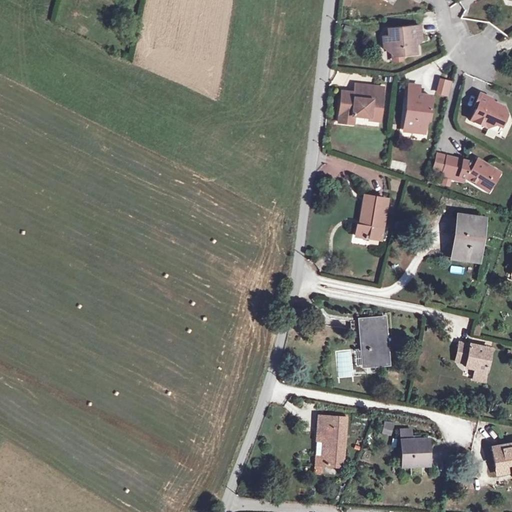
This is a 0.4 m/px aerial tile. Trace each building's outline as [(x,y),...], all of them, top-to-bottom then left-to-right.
[(421,40),(420,26),(388,29),(388,36),(383,37),(384,47),(391,53),(402,52),(402,55),(416,54),(415,41),(421,40)] [(402,55),(402,52),(391,53),(392,62),(403,61),(402,55)] [(451,82),(444,80),(440,96),(447,97),(451,82)] [(360,93),(360,98),(365,99),(366,85),(355,84),(354,93),(360,93)] [(360,93),(354,93),(341,91),(338,122),(353,124),(354,116),(370,117),(370,114),(380,115),(383,87),(366,85),(365,99),(360,98),(360,93)] [(431,96),(417,94),(418,92),(408,91),(404,126),(412,127),(413,129),(413,132),(424,133),(427,112),(429,113),(431,96)] [(491,98),(479,93),(473,107),(476,108),(470,120),(487,127),(495,124),(500,127),(506,114),(503,106),(492,102),(491,98)] [(496,171),(477,159),(476,161),(474,164),(470,163),(445,156),(441,172),(465,178),(484,190),(496,171)] [(391,161),(391,170),(406,170),(406,162),(391,161)] [(464,183),(465,178),(441,172),(440,177),(464,183)] [(380,240),(386,199),(365,196),(360,224),(357,224),(356,236),(380,240)] [(484,219),(457,215),(451,258),(478,262),(484,219)] [(388,363),(383,318),(360,320),(350,321),(351,329),(360,328),(364,366),(388,363)] [(484,377),(490,350),(459,343),(455,360),(466,363),(465,367),(475,369),(474,375),(484,377)] [(346,418),(318,416),(317,426),(326,427),(325,442),(324,456),(316,455),(315,464),(342,466),(346,418)] [(325,442),(326,427),(317,426),(316,442),(325,442)] [(400,431),(401,441),(411,440),(410,430),(400,431)] [(428,464),(427,440),(411,440),(401,441),(402,466),(428,464)] [(511,443),(492,447),(495,467),(511,464),(511,468),(511,443)] [(511,470),(511,468),(511,464),(495,467),(496,473),(511,470)]
